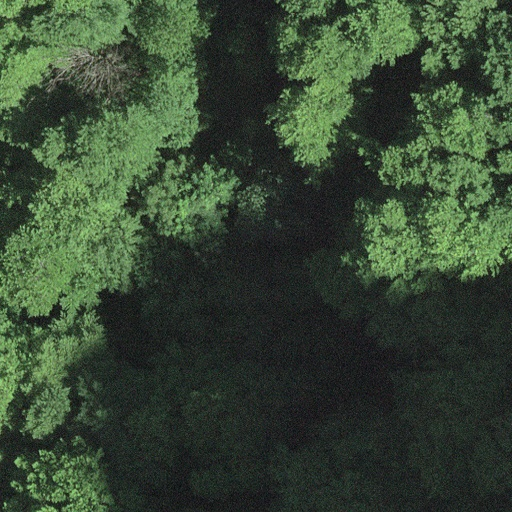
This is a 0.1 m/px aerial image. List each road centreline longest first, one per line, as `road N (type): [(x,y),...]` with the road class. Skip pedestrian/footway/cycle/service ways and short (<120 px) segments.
road 1 (track): [(380,511),(422,443),(414,389),(305,142),(279,0)]
road 2 (track): [(130,356),(185,394),(238,468),(287,511)]
road 3 (track): [(0,274),(130,356)]
